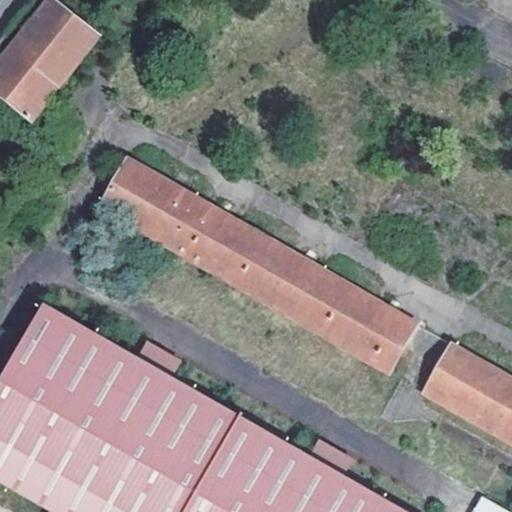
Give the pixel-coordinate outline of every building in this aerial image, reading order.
[(0,85),(0,120),(31,144),(98,57),(52,21),(0,85)] [(102,212),(384,375),(411,328),(129,165),(102,212)] [(0,392),(0,483),(50,511),(392,511),(46,312),(0,392)] [(511,386),(451,351),(423,399),(511,449),(511,386)] [(346,472),(354,460),(319,439),(311,451),(346,472)] [(503,511),(479,500),(472,511),(503,511)]
